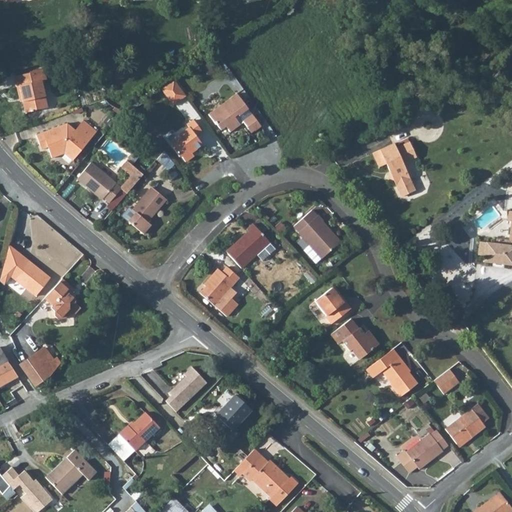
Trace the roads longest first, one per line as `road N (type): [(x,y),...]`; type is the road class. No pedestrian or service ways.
road 1 (residential): [(149,289),(247,189),(279,174),(314,176),(372,241),(409,311),(462,345),(511,405)]
road 2 (tertiary): [(198,331),(411,511)]
road 3 (residential): [(0,419),(198,331)]
road 4 (tertiary): [(0,156),(149,289)]
